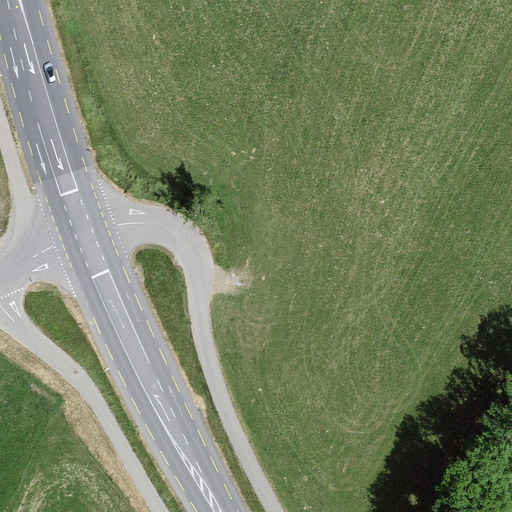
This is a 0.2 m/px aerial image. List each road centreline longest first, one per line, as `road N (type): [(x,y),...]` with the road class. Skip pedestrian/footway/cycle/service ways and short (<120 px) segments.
road 1 (secondary): [(217,511),(143,376),(82,227)]
road 2 (secondary): [(82,227),(15,0)]
